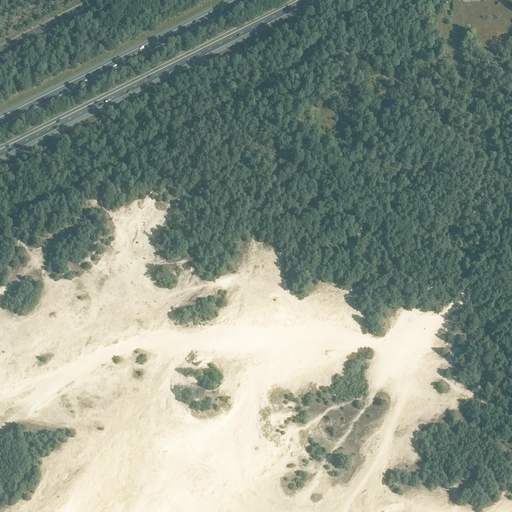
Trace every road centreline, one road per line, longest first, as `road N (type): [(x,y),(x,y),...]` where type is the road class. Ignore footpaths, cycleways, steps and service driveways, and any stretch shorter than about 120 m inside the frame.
road 1 (motorway): [(0,154),(310,0)]
road 2 (motorway): [(239,0),(0,120)]
road 3 (track): [(343,511),(406,399),(402,346),(410,313)]
